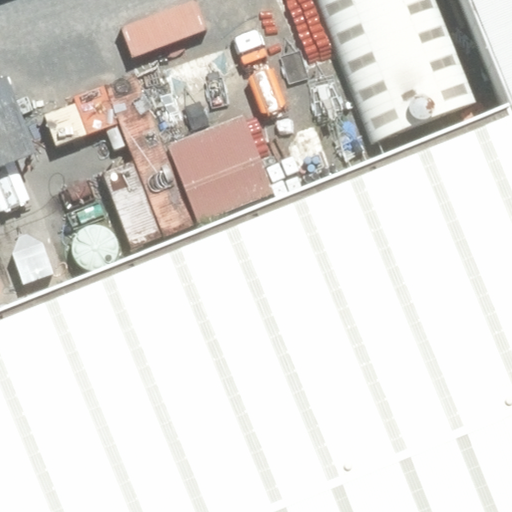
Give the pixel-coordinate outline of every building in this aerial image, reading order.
[(442,0),(318,0),(376,149),(483,108),(442,0)] [(312,78),(271,92),(284,132),(325,118),(312,78)] [(11,89),(0,93),(0,178),(41,161),(11,89)] [(252,127),(181,152),(206,222),(277,197),(252,127)] [(0,511),(511,511),(511,128),(0,336),(0,511)] [(137,166),(111,177),(140,247),(166,237),(137,166)]
